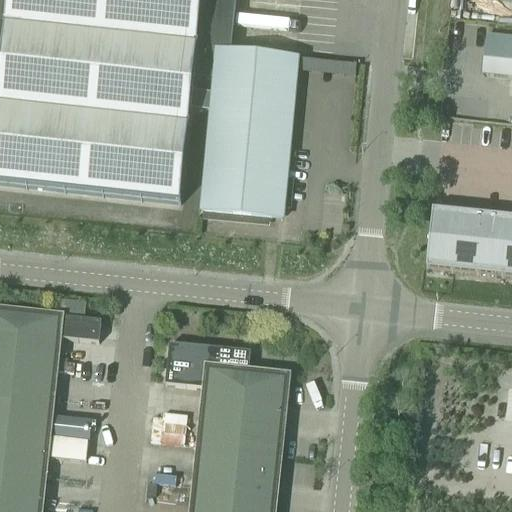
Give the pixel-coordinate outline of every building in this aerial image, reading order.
[(0,0),(0,191),(181,210),(193,80),(214,82),(217,55),(231,56),(236,0),(0,0)] [(511,40),(486,38),(482,77),(511,80),(511,40)] [(217,55),(214,82),(202,215),(282,223),(297,63),(231,56),(217,55)] [(432,213),(426,273),(452,276),(458,216),(432,213)] [(458,216),(452,276),(477,278),(483,219),(458,216)] [(483,219),(477,278),(503,281),(509,221),(483,219)] [(511,221),(509,221),(503,281),(511,281),(511,221)] [(0,314),(0,511),(40,511),(46,462),(85,466),(87,446),(48,442),(48,439),(89,444),(91,425),(50,421),(59,343),(99,347),(101,326),(84,324),(59,321),(0,314)] [(273,511),(288,381),(248,376),(250,357),(169,348),(165,389),(204,393),(191,511),(273,511)]
